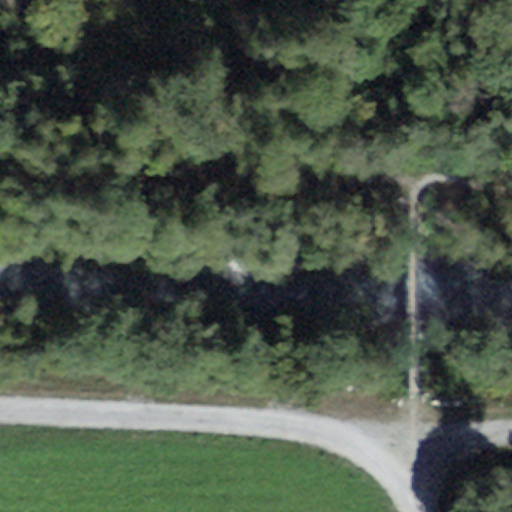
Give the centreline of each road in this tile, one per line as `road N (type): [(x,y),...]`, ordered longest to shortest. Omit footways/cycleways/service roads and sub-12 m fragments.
road 1 (track): [(0,413),(402,437),(420,511)]
road 2 (track): [(410,393),(402,437),(511,439)]
